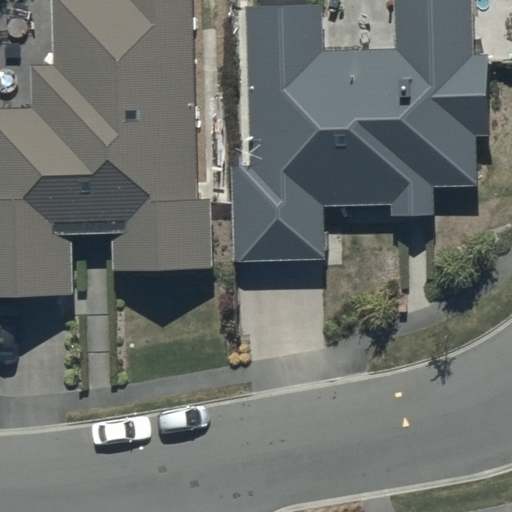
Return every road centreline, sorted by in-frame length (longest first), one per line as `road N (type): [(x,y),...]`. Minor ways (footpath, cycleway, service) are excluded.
road 1 (residential): [(166,467),(367,434),(471,409),(511,389)]
road 2 (residential): [(0,489),(166,467)]
